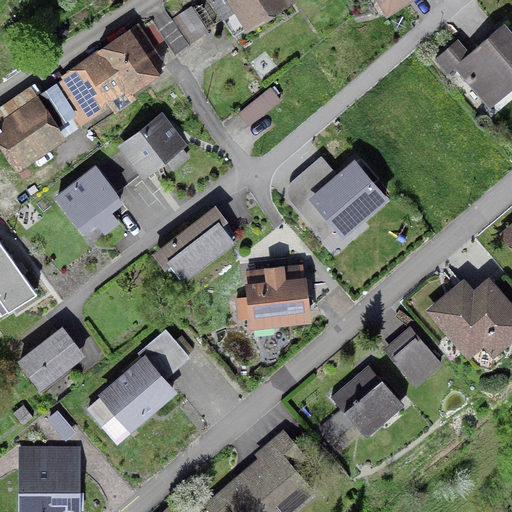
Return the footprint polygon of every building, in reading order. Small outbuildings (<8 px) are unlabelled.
[(208,0),(228,31),(244,21),(247,26),(286,2),(284,0),(208,0)] [(401,0),(375,0),(384,15),(403,3),(401,0)] [(173,55),(186,45),(163,11),(149,20),(173,55)] [(511,37),(501,25),(467,55),(455,41),(433,60),(446,74),(453,68),(483,102),(511,77),(511,37)] [(86,115),(160,65),(161,64),(138,29),(63,80),(86,115)] [(70,113),(53,87),(37,98),(40,103),(0,129),(0,146),(12,165),(55,136),(49,127),(70,113)] [(268,89),(260,95),(238,113),(247,125),(269,107),(277,101),(268,89)] [(121,147),(142,174),(179,145),(158,118),(121,147)] [(355,157),(309,195),(341,233),(387,195),(355,157)] [(119,201),(114,195),(93,168),(55,198),(81,231),(119,201)] [(182,279),(230,242),(217,225),(223,221),(213,208),(153,254),(163,267),(169,262),(182,279)] [(0,315),(38,287),(0,235),(0,315)] [(249,319),(306,312),(300,265),(243,271),(249,319)] [(511,333),(511,313),(486,284),(463,303),(453,292),(430,311),(466,353),(489,334),(499,345),(511,333)] [(38,388),(80,354),(60,329),(18,362),(38,388)] [(168,337),(163,331),(142,349),(147,355),(168,337)] [(437,365),(408,331),(385,350),(414,384),(437,365)] [(101,396),(128,427),(170,391),(143,360),(101,396)] [(364,437),(402,404),(380,378),(378,380),(366,365),(329,397),(343,414),(344,413),(364,437)] [(241,486),(236,480),(206,506),(210,511),(232,511),(235,510),(236,511),(287,511),(310,493),(288,468),(300,458),(279,434),(256,453),(266,464),(241,486)] [(75,492),(75,469),(19,468),(18,511),(62,511),(63,492),(75,492)]
